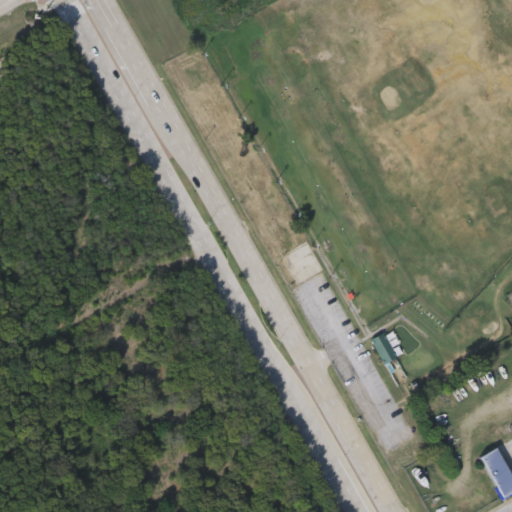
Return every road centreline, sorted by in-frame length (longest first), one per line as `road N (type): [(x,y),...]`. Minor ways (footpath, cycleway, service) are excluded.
road 1 (primary): [(70,0),(361,511)]
road 2 (primary): [(388,511),(158,100)]
